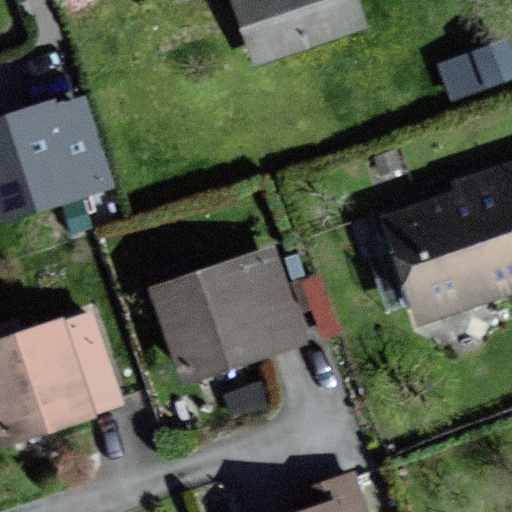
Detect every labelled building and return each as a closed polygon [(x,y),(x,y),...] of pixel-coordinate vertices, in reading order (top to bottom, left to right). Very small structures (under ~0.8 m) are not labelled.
[(362,25),(353,0),(237,0),(257,59),(362,25)] [(511,75),(500,45),(444,65),(454,95),(511,75)] [(0,218),(108,183),(83,104),(58,112),(55,103),(0,120),(0,218)] [(511,288),(511,164),(460,182),(464,193),(389,218),(423,318),(511,288)] [(303,339),(272,250),(155,289),(185,378),(303,339)] [(120,401),(93,318),(66,327),(65,323),(0,343),(0,424),(5,441),(93,413),(92,410),(120,401)] [(362,511),(351,476),(304,492),(310,511),(362,511)]
